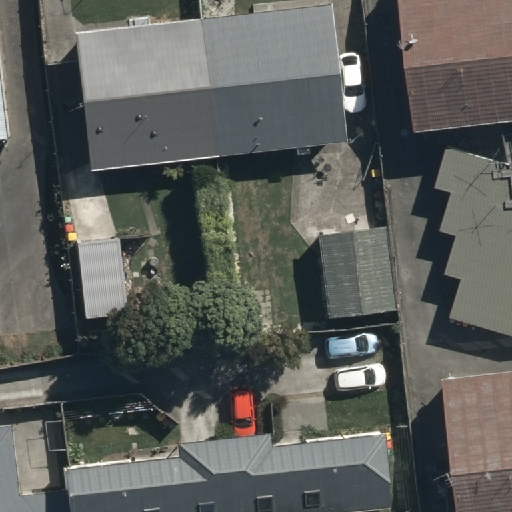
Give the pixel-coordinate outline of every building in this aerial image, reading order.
[(279,0),(71,25),(87,162),(342,132),(326,0),(279,0)] [(511,0),(401,0),(416,118),(511,107),(511,0)] [(511,112),(502,113),(507,153),(445,137),(434,178),(452,183),(441,223),(455,226),(445,264),(463,269),(451,312),(511,334),(511,112)] [(318,229),(327,311),(393,304),(383,222),(318,229)] [(117,232),(76,236),(84,311),(125,307),(117,232)] [(511,511),(511,355),(444,363),(461,511),(511,511)] [(377,419),(265,431),(264,419),(171,429),(173,442),(62,454),(65,480),(16,485),(8,416),(0,416),(0,511),(260,511),(386,498),(377,419)]
